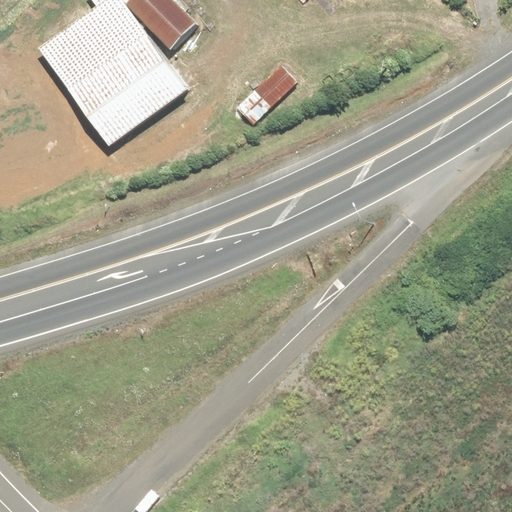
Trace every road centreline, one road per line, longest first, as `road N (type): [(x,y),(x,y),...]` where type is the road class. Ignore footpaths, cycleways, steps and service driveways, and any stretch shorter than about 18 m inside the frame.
road 1 (unclassified): [(117,511),(411,224),(504,96)]
road 2 (secondary): [(504,96),(396,159),(221,240),(0,314)]
